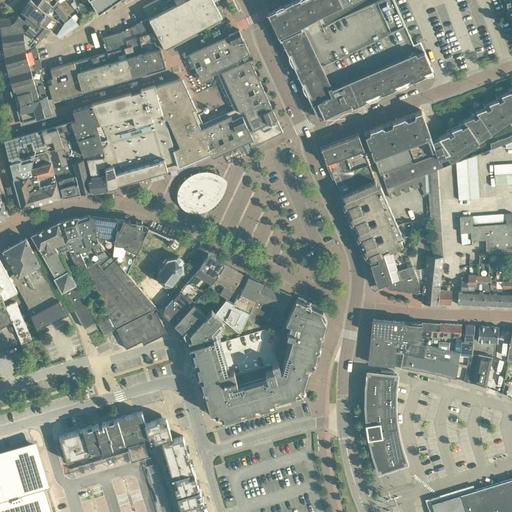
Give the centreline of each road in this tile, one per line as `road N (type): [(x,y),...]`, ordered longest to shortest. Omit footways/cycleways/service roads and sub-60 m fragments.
road 1 (unclassified): [(0,235),(59,209),(111,202),(354,306)]
road 2 (unclassified): [(205,454),(187,394),(171,384),(0,433)]
road 3 (unclassified): [(354,306),(358,266),(306,139)]
road 4 (residential): [(354,306),(511,316)]
road 5 (residential): [(306,139),(449,89)]
road 6 (unclassified): [(306,139),(244,6)]
road 7 (unclassified): [(343,420),(205,454)]
